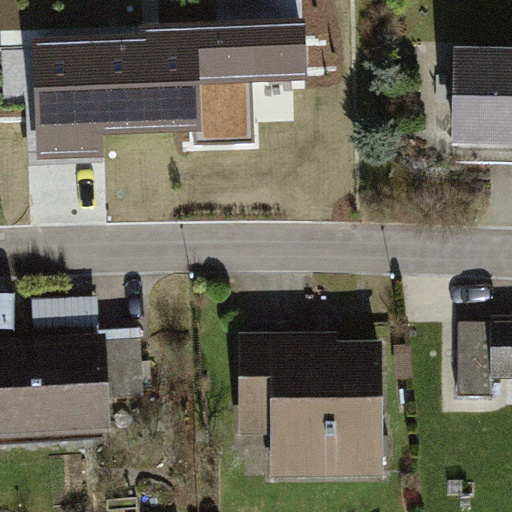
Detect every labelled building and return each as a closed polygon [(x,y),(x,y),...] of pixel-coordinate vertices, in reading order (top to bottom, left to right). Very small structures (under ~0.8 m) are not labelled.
[(129,42),(24,44),(26,140),(51,139),(51,156),(89,155),(88,139),(188,136),(186,40),(158,40),(158,27),(128,27),(129,42)] [(511,156),(511,56),(445,55),(445,61),(416,61),(414,139),(443,140),(442,154),(511,156)] [(511,316),(480,317),(480,324),(451,324),(452,396),(483,396),(482,382),(511,381),(511,316)] [(376,340),(228,338),(227,438),(264,439),(263,477),(374,479),(376,340)] [(98,342),(0,343),(0,443),(99,443),(98,342)]
